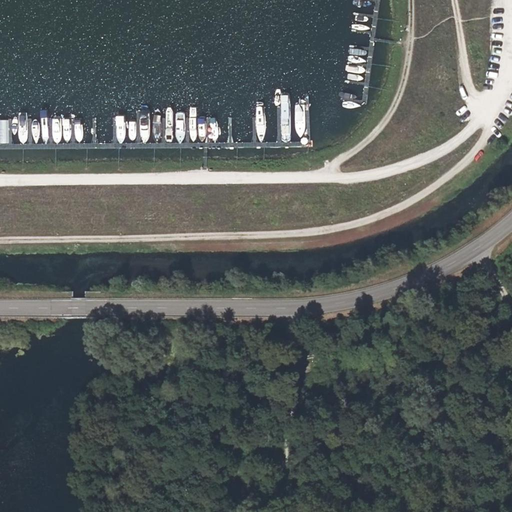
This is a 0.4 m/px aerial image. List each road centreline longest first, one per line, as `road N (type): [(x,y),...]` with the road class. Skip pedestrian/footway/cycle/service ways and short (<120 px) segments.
road 1 (track): [(486,115),(485,139),(426,198),(380,223),(312,241),(0,246)]
road 2 (tertiary): [(511,221),(434,272),(345,302),(0,309)]
road 3 (track): [(322,179),(0,181)]
road 4 (track): [(322,179),(392,173),(457,141),(486,115),(511,50)]
road 5 (track): [(412,0),(413,58),(394,111),(322,179)]
road 6 (track): [(295,308),(298,511)]
road 7 (track): [(486,115),(471,97),(455,0)]
